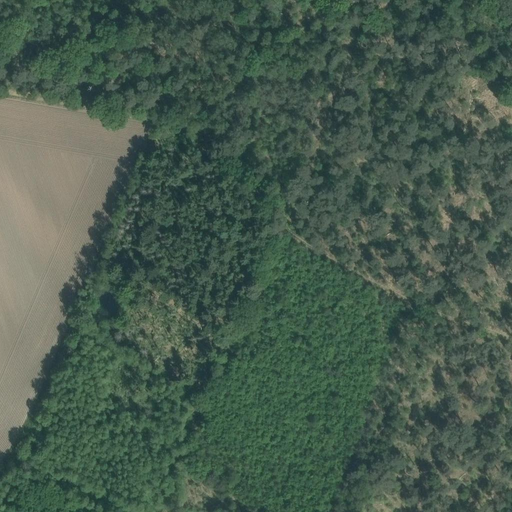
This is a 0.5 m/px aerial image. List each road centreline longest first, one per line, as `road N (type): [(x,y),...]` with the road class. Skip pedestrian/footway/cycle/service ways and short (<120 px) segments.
road 1 (track): [(511,341),(388,291),(154,120)]
road 2 (track): [(0,93),(154,120)]
